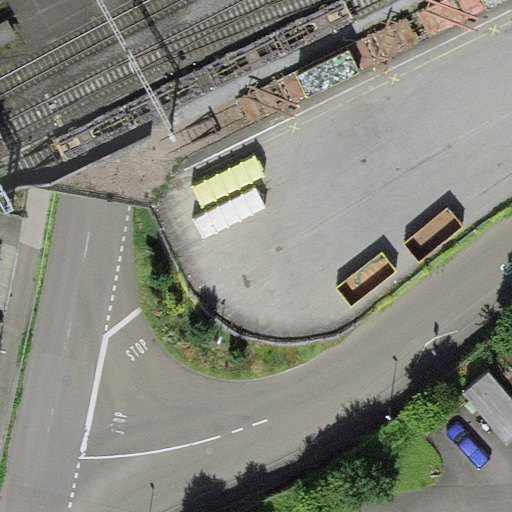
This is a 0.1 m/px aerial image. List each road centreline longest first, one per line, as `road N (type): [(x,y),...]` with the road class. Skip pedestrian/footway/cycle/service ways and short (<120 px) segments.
road 1 (residential): [(511,250),(298,414),(155,451),(43,451)]
road 2 (residential): [(43,451),(92,200),(115,0)]
